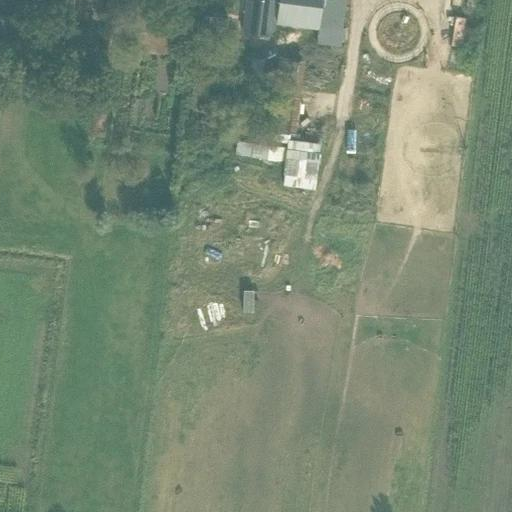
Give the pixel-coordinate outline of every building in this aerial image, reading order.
[(246,0),(242,32),(270,36),(274,0),(246,0)] [(279,0),(276,23),(289,24),(317,28),(319,28),(319,23),(322,0),(279,0)] [(132,19),(132,56),(177,56),(177,46),(191,46),(192,26),(177,25),(177,22),(132,19)] [(49,49),(97,55),(99,31),(52,25),(49,49)] [(319,188),(323,143),(237,135),(236,155),(287,160),(284,184),(319,188)] [(178,220),(177,232),(187,233),(188,220),(178,220)]
